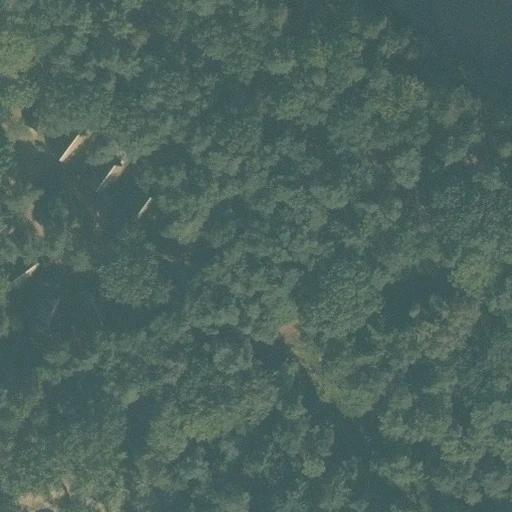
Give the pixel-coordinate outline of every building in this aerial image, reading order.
[(48,127),(51,96),(27,93),(24,124),(35,125),(48,127)] [(68,161),(85,135),(65,122),(48,148),(58,154),(68,161)] [(105,192),(121,167),(101,154),(85,179),(94,185),(105,192)] [(158,198),(137,184),(119,210),(129,218),(140,225),(158,198)] [(0,239),(12,232),(5,222),(0,214),(0,239)] [(182,243),(152,233),(148,243),(145,254),(175,264),(182,243)] [(18,286),(42,268),(35,259),(27,249),(4,266),(18,286)] [(115,278),(127,306),(146,297),(134,270),(125,274),(115,278)] [(89,290),(78,293),(87,323),(111,315),(101,286),(89,290)] [(53,293),(41,290),(32,322),(56,329),(65,296),(53,293)]
